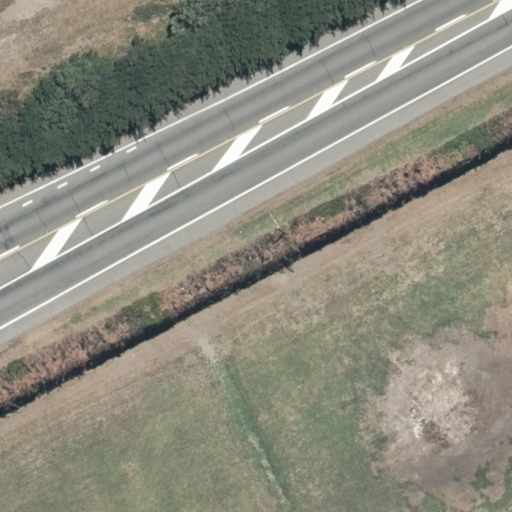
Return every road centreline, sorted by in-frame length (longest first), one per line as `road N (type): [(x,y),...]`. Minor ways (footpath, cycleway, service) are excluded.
road 1 (primary): [(511,15),(0,305)]
road 2 (primary): [(0,245),(494,0)]
